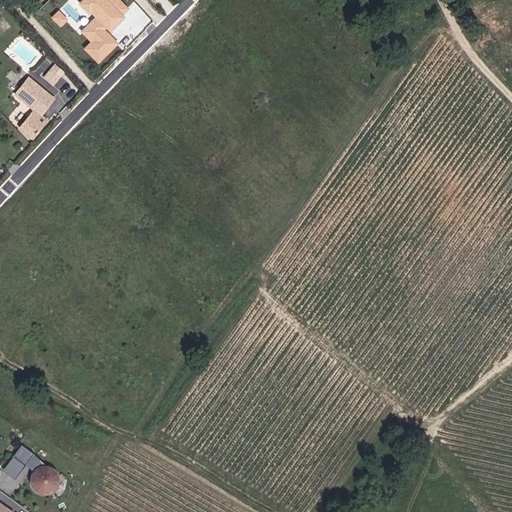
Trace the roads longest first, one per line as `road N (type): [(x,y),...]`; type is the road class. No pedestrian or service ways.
road 1 (unclassified): [(0,200),(193,0)]
road 2 (unknown): [(97,99),(22,0)]
